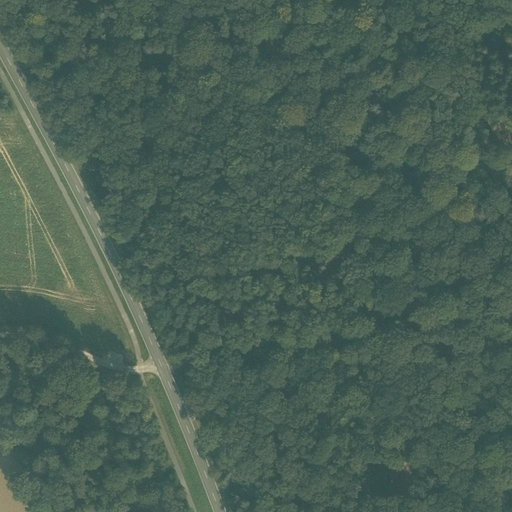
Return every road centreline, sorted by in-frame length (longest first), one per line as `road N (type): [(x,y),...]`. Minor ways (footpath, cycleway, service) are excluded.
road 1 (track): [(511,309),(139,371),(0,335)]
road 2 (tertiary): [(0,46),(128,293),(219,511)]
road 3 (track): [(181,415),(214,423),(356,511)]
